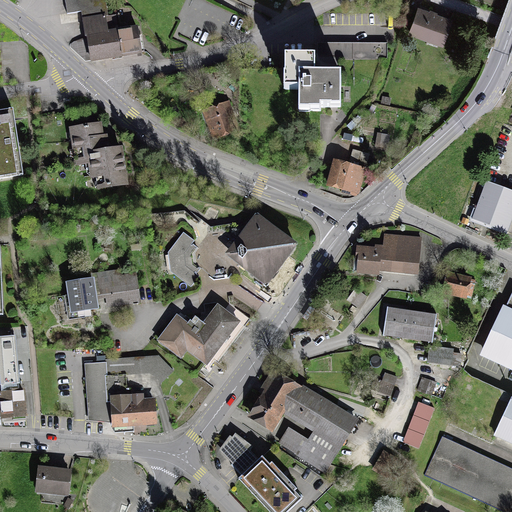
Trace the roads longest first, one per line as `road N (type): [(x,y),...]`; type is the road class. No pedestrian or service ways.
road 1 (secondary): [(92,81),(190,155),(310,202),(345,227)]
road 2 (unclassified): [(345,227),(184,457)]
road 3 (residential): [(92,81),(212,60),(335,0)]
road 4 (secondary): [(511,25),(476,102),(375,198)]
road 5 (residential): [(0,441),(184,457)]
road 6 (residential): [(511,263),(375,198)]
road 7 (unknown): [(511,269),(475,357),(479,368),(511,384)]
